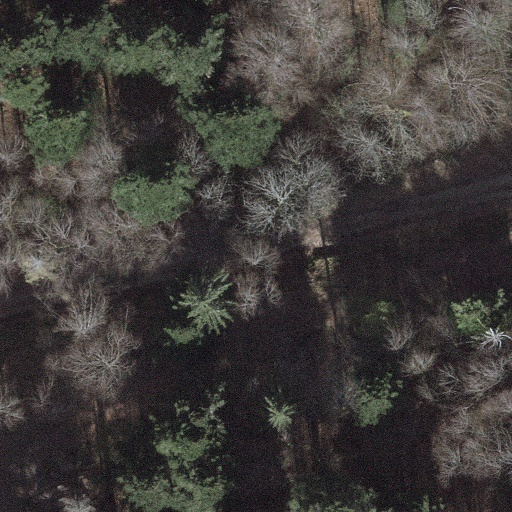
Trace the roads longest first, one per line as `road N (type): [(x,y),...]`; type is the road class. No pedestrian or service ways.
road 1 (track): [(0,489),(225,341),(511,272)]
road 2 (track): [(0,336),(511,210)]
